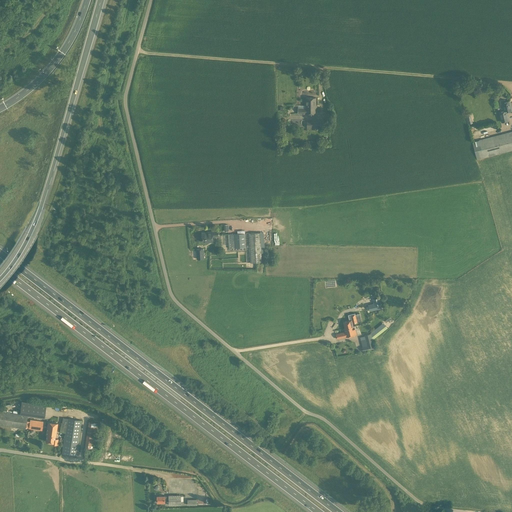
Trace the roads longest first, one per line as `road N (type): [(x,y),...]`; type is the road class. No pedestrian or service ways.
road 1 (unclassified): [(465,511),(421,503),(171,296),(124,99),(150,0)]
road 2 (motorway): [(337,511),(0,253)]
road 3 (motorway): [(0,268),(317,511)]
road 4 (track): [(137,51),(511,83)]
road 5 (motorway): [(0,278),(37,216),(100,0)]
road 6 (motorway): [(86,0),(49,68),(0,108)]
